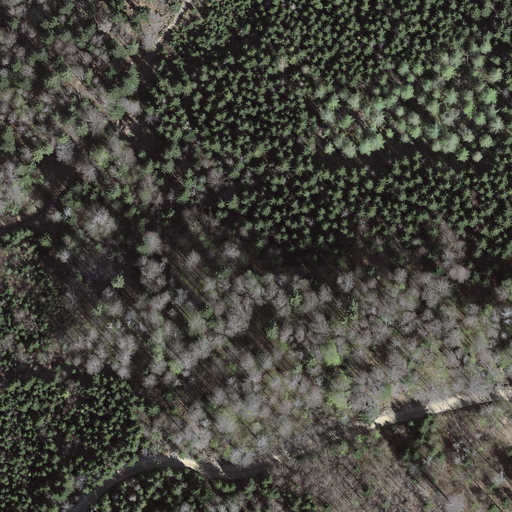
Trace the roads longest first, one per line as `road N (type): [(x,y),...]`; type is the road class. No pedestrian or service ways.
road 1 (track): [(511,394),(350,431),(248,471),(151,463),(123,473),(80,511)]
road 2 (track): [(0,228),(46,205),(89,154),(140,132),(146,70),(189,0)]
